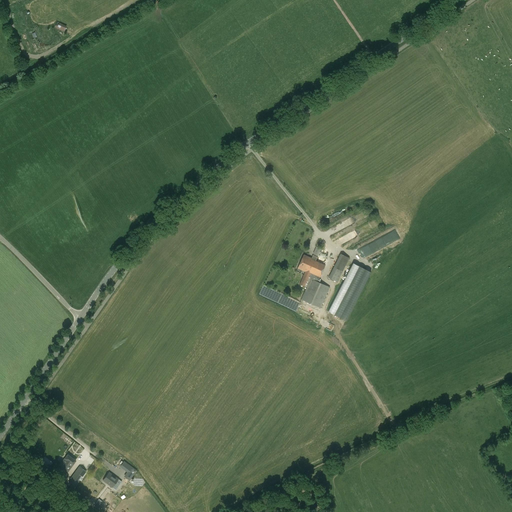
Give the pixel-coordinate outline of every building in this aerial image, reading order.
[(57,23),(55,27),(64,32),(66,28),(57,23)] [(338,230),(370,219),(368,212),(336,223),(338,230)] [(352,239),(372,230),(369,224),(349,234),(352,239)] [(124,243),(129,239),(127,237),(129,235),(125,230),(120,234),(118,232),(116,234),(124,243)] [(380,241),(372,244),(373,249),(388,244),(386,238),(380,240),(380,241)] [(313,254),(318,256),(321,249),(316,246),(313,254)] [(337,282),(349,258),(340,254),(328,278),(337,282)] [(298,268),(305,272),(300,284),(304,286),(307,287),(301,299),(320,308),(329,287),(317,282),(324,265),(315,261),(317,257),(313,255),(311,258),(304,255),(298,268)] [(370,272),(353,263),(328,311),(346,320),(370,272)] [(73,465),(76,461),(68,454),(65,458),(60,465),(68,471),(73,464),(73,465)] [(76,472),(70,479),(77,484),(82,477),(86,472),(79,467),(76,472)] [(128,472),(125,476),(129,480),(136,471),(132,467),(128,472)] [(112,487),(118,480),(109,473),(103,480),(112,487)]
